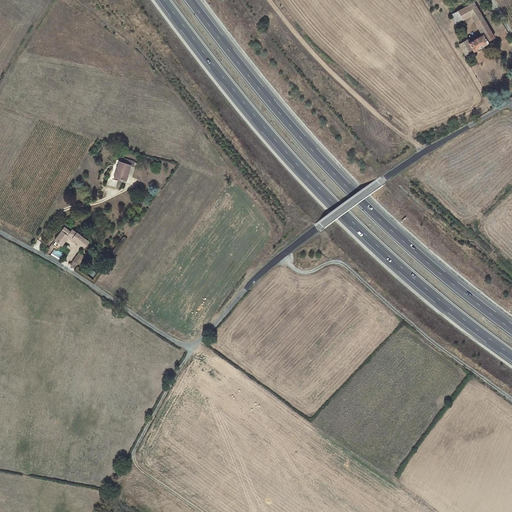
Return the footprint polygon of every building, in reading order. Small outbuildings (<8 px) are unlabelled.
[(459,11),(464,20),(472,16),(483,34),(470,43),(467,39),(459,44),(465,55),(474,50),(475,52),(489,44),(488,42),(496,37),(484,18),(474,3),(459,11)] [(459,11),(456,13),(462,22),(464,20),(459,11)] [(122,164),(118,163),(113,179),(125,183),(130,167),(132,167),(133,163),(124,160),(122,164)] [(76,242),(87,249),(91,243),(77,234),(71,231),(70,233),(68,236),(61,231),(55,242),(61,246),(62,246),(67,238),(75,243),(76,242)] [(52,245),(59,250),(61,246),(55,242),(52,245)] [(76,264),(81,268),(83,266),(84,266),(86,266),(87,265),(88,264),(88,263),(87,261),(86,260),(87,258),(83,255),(76,264)]
